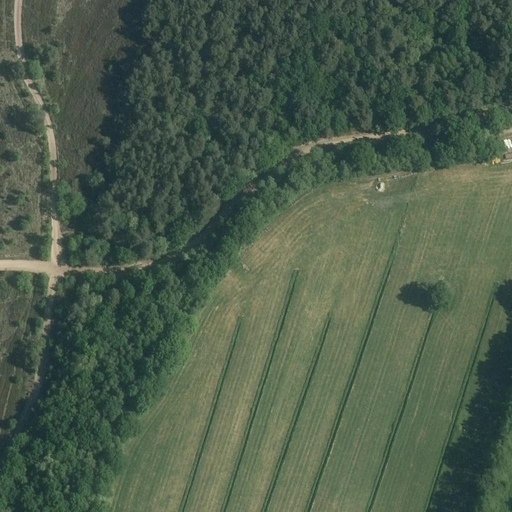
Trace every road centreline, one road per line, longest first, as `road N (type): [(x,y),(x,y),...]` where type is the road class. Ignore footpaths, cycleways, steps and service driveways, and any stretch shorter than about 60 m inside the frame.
road 1 (track): [(55,268),(108,272),(167,259),(212,231),(283,165),(511,109)]
road 2 (track): [(55,268),(54,155),(20,54),(18,0)]
road 3 (track): [(0,471),(30,418),(43,373),(55,268)]
